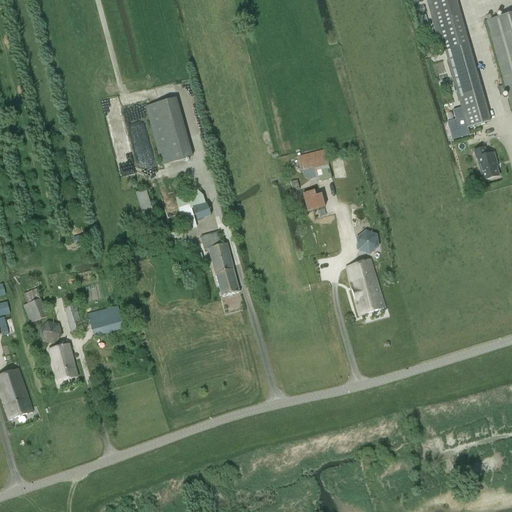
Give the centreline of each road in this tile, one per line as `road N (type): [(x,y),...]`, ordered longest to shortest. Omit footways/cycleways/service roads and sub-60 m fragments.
road 1 (tertiary): [(0,498),(257,409),(511,341)]
road 2 (track): [(99,0),(147,171),(203,162),(279,404)]
